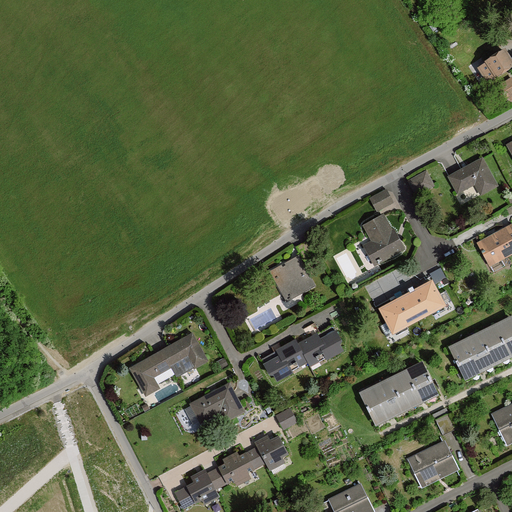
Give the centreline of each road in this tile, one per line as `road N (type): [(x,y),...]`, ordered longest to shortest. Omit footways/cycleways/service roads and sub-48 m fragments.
road 1 (residential): [(511,112),(330,211),(88,372)]
road 2 (residential): [(159,511),(88,372)]
road 3 (residential): [(401,427),(511,372)]
